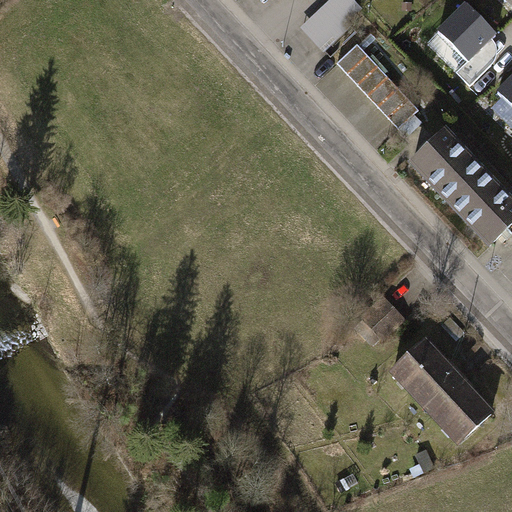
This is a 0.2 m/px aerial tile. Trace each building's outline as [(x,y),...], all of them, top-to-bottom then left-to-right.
[(348,0),(331,0),(296,31),(318,56),(363,17),(348,0)] [(479,53),(496,37),(481,22),(483,19),(468,5),(438,34),(468,64),(479,53)] [(354,52),(336,68),(391,132),(410,115),(354,52)] [(479,53),(468,64),(458,75),(470,87),(492,66),(479,53)] [(511,80),(498,94),(511,108),(511,80)] [(443,134),(408,166),(450,211),(484,179),(443,134)] [(511,208),(484,179),(450,211),(491,255),(511,235),(511,208)] [(378,347),(402,325),(380,301),(356,323),(378,347)] [(490,407),(427,334),(383,372),(446,445),(490,407)]
